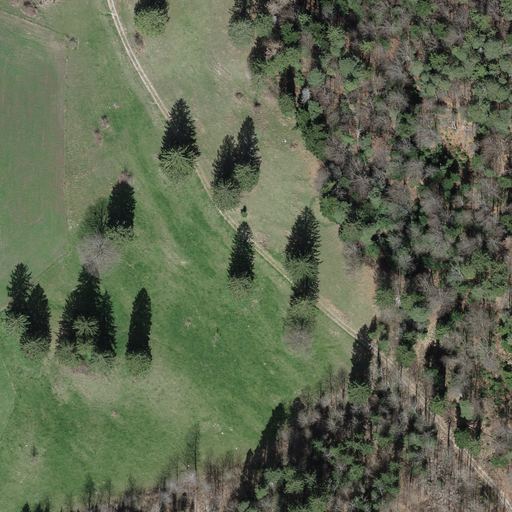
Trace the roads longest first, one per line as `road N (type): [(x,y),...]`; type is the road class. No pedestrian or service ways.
road 1 (track): [(505,511),(452,433),(371,346),(229,229),(127,56),(107,0)]
road 2 (trunk): [(277,511),(160,0)]
